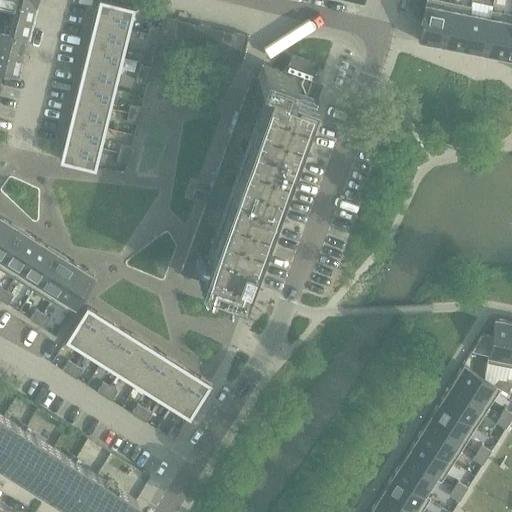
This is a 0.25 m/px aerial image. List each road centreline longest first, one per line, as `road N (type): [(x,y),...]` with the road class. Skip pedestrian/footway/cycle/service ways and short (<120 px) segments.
road 1 (residential): [(283,310),(379,31)]
road 2 (residential): [(0,346),(197,468)]
road 3 (residential): [(283,310),(197,468)]
road 4 (residential): [(24,141),(59,0)]
road 5 (residential): [(379,31),(252,0)]
